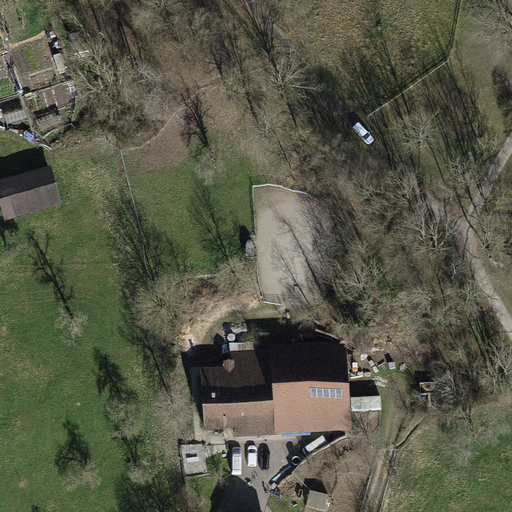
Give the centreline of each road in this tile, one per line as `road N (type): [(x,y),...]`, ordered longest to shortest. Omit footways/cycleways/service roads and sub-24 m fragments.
road 1 (track): [(250,0),(464,237)]
road 2 (track): [(88,0),(145,76),(161,84),(280,42)]
road 3 (track): [(370,511),(404,384)]
